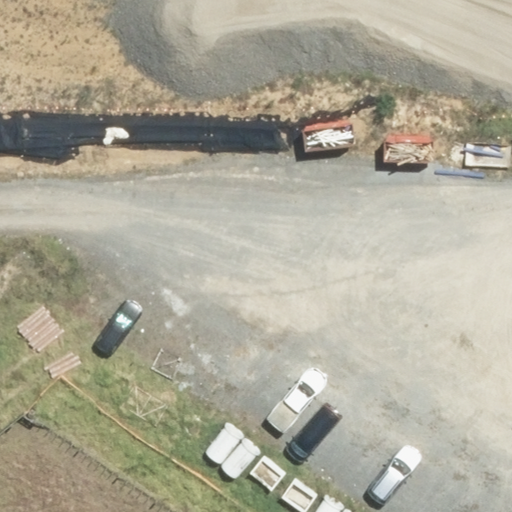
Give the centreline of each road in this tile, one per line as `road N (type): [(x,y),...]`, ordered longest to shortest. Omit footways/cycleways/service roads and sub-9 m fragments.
road 1 (unclassified): [(281,0),(225,73),(166,106),(100,119),(34,110),(0,94)]
road 2 (unclassified): [(511,43),(395,0)]
